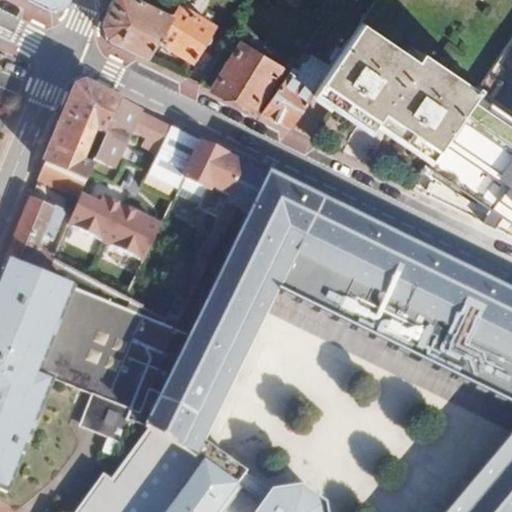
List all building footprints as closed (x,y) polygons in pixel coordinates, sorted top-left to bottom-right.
[(26,0),(48,11),(66,3),(67,0),(26,0)] [(107,0),(99,18),(108,41),(145,59),(156,41),(170,19),(144,2),(145,0),(107,0)] [(176,0),(176,1),(197,10),(201,0),(176,0)] [(176,8),(170,19),(156,41),(190,61),(211,28),(176,8)] [(401,54),(358,24),(312,91),(357,121),(362,113),(428,160),(471,97),(474,93),(408,46),(401,54)] [(276,69),(238,45),(211,91),(250,110),(276,69)] [(309,59),(300,53),(259,114),(287,128),(310,95),(290,82),(295,75),(297,76),(309,59)] [(88,88),(72,93),(44,164),(83,183),(85,178),(90,167),(80,162),(94,133),(102,137),(116,103),(88,88)] [(511,125),(471,97),(428,160),(424,165),(511,225),(511,125)] [(116,103),(102,137),(90,167),(85,178),(104,187),(120,152),(129,133),(138,137),(147,118),(116,103)] [(200,143),(169,128),(146,175),(177,190),(182,179),(200,143)] [(138,137),(129,133),(120,152),(129,156),(138,137)] [(243,164),(200,143),(182,179),(205,190),(197,205),(195,209),(216,219),(224,203),(243,164)] [(83,183),(44,164),(35,186),(75,204),(83,183)] [(511,511),(511,296),(243,164),(224,203),(234,208),(246,214),(191,331),(189,336),(162,393),(145,428),(149,430),(164,439),(201,463),(176,497),(164,511),(511,511)] [(205,190),(182,179),(177,190),(175,194),(197,205),(205,190)] [(51,210),(29,201),(6,258),(45,273),(51,260),(52,257),(37,250),(41,240),(49,243),(62,216),(59,211),(52,207),(51,210)] [(234,208),(224,203),(216,219),(165,318),(175,325),(234,208)] [(87,209),(75,204),(52,257),(51,260),(62,266),(87,209)] [(0,492),(11,497),(18,480),(8,477),(14,463),(22,468),(52,396),(44,393),(49,378),(58,382),(97,398),(96,404),(124,417),(118,430),(133,436),(137,426),(145,428),(162,393),(156,391),(179,334),(45,273),(6,258),(0,271),(0,492)] [(94,273),(81,265),(77,274),(106,290),(117,266),(102,258),(94,273)] [(58,382),(49,378),(44,393),(52,396),(58,382)] [(96,404),(90,418),(118,430),(124,417),(96,404)] [(115,479),(106,473),(77,511),(164,511),(176,497),(201,463),(164,439),(149,430),(115,479)] [(22,468),(14,463),(8,477),(18,480),(22,468)]
